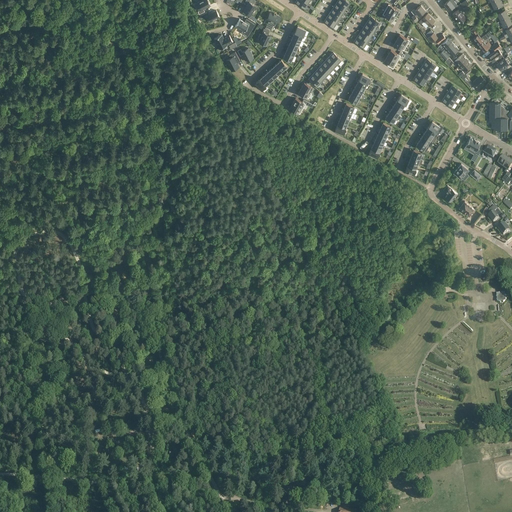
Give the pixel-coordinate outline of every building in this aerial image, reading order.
[(207,0),(203,0),(196,4),(200,11),(198,12),(200,15),(205,12),(204,9),(210,5),(207,0)] [(255,0),(250,0),(244,11),(250,15),(256,5),(253,4),(255,0)] [(296,0),(295,2),(305,9),(308,5),(308,4),(302,0),(296,0)] [(449,0),(444,4),(449,10),(451,8),(454,6),(456,4),(453,0),(449,0)] [(494,9),(502,5),(499,0),(495,0),(491,3),(494,9)] [(334,6),(344,13),(344,12),(346,9),(347,8),(337,1),(334,6)] [(388,4),(385,9),(395,15),(398,10),(388,4)] [(421,5),(415,10),(417,13),(414,15),(412,17),(415,21),(418,19),(416,18),(425,10),(421,5)] [(331,11),(340,18),(341,17),(343,14),(344,13),(334,6),(331,11)] [(458,9),(452,14),(460,24),(466,19),(459,11),(463,8),(462,6),(458,9)] [(392,20),(395,15),(385,9),(382,14),(383,14),(385,16),(392,20)] [(216,10),(207,15),(211,22),(220,17),(216,10)] [(505,10),(504,11),(497,15),(500,21),(508,17),(505,10)] [(327,16),(337,23),(338,22),(340,19),(340,18),(331,11),(327,16)] [(269,20),(268,23),(275,26),(276,23),(277,24),(280,17),(276,15),(276,14),(276,15),(274,14),(274,13),(270,12),(267,19),(269,20)] [(428,14),(422,19),(419,22),(421,24),(424,21),(429,26),(434,21),(428,14)] [(324,22),(334,28),(336,24),(337,23),(327,16),(324,22)] [(368,21),(377,28),(381,23),(371,16),(368,21)] [(500,21),(504,28),(511,23),(508,17),(500,21)] [(250,30),(252,27),(253,27),(255,23),(252,21),(251,21),(247,18),(246,18),(244,22),(239,19),(235,26),(243,30),(242,32),(247,35),(250,30)] [(364,26),(374,33),(374,32),(376,29),(377,28),(368,21),(364,26)] [(298,26),(295,31),(303,35),(306,29),(298,26)] [(361,31),(370,38),(371,37),(373,34),(374,33),(364,26),(361,31)] [(260,39),(259,42),(267,45),(271,36),(268,34),(269,31),(264,29),(262,32),(263,32),(262,35),(260,34),(258,38),(260,39)] [(433,42),(438,37),(434,32),(433,33),(431,30),(426,34),(428,37),(432,42),(433,42)] [(475,30),(472,33),(475,36),(473,38),(479,44),(483,40),(492,34),(489,30),(481,38),(475,30)] [(295,31),(293,36),(301,40),(303,35),(295,31)] [(361,31),(357,36),(367,43),(367,42),(370,39),(370,38),(361,31)] [(492,34),(483,40),(479,44),(484,51),(488,48),(490,50),(493,48),(492,46),(487,40),(491,37),(494,41),(494,42),(495,44),(498,42),(496,40),(497,39),(493,33),(492,34)] [(221,34),(214,38),(219,49),(227,45),(227,44),(232,41),(229,35),(223,38),(221,34)] [(397,39),(407,45),(410,40),(400,34),(397,39)] [(445,38),(443,35),(435,40),(433,42),(435,44),(437,43),(438,44),(445,38)] [(293,36),(291,41),(298,45),(301,40),(293,36)] [(354,42),(364,48),(366,44),(367,43),(357,36),(354,42)] [(442,44),(438,47),(441,51),(444,48),(444,47),(448,44),(449,44),(451,42),(451,41),(451,39),(450,38),(448,38),(442,44)] [(404,50),(407,45),(397,39),(394,44),(404,50)] [(291,41),(288,47),(296,50),(298,45),(291,41)] [(446,48),(440,54),(445,60),(451,54),(452,55),(458,49),(455,46),(453,44),(451,42),(449,44),(448,44),(444,47),(446,48)] [(495,50),(498,48),(498,49),(501,47),(498,42),(495,44),(492,46),(493,48),(495,50)] [(288,47),(286,52),(294,56),(296,50),(288,47)] [(243,54),(247,61),(253,58),(252,55),(252,54),(251,51),(250,51),(248,48),(242,51),(240,49),(237,50),(240,56),(243,54)] [(502,54),(498,49),(498,48),(495,50),(493,48),(490,50),(492,53),(489,55),(493,61),(502,54)] [(391,50),(388,55),(398,61),(401,55),(391,50)] [(240,61),(235,51),(229,55),(231,58),(226,60),(231,71),(239,67),(237,63),(237,62),(237,61),(239,60),(240,61)] [(283,57),(291,61),(294,56),(286,52),(283,57)] [(329,57),(338,65),(338,64),(342,60),(333,52),(329,57)] [(457,63),(460,65),(467,59),(466,57),(464,55),(463,54),(455,61),(456,63),(457,63)] [(395,66),(398,61),(388,55),(385,60),(394,65),(395,66)] [(325,61),(334,69),(334,68),(337,65),(338,65),(329,57),(325,61)] [(509,64),(505,58),(496,64),(501,70),(509,64)] [(423,64),(433,70),(434,70),(437,65),(427,59),(423,64)] [(467,59),(460,65),(462,68),(461,69),(463,71),(471,64),(470,62),(469,60),(468,60),(467,59)] [(281,60),(277,64),(283,70),(287,66),(281,60)] [(321,66),(329,74),(330,73),(333,70),(334,69),(325,61),(321,66)] [(273,67),(279,74),(283,70),(277,64),(273,67)] [(420,69),(430,75),(432,72),(433,70),(423,64),(420,69)] [(317,70),(325,78),(326,77),(329,74),(321,66),(317,70)] [(268,71),(274,78),(279,74),(273,67),(268,71)] [(417,74),(427,80),(429,77),(430,75),(420,69),(417,74)] [(313,75),(321,83),(322,81),(325,79),(325,78),(317,70),(313,75)] [(264,75),(270,82),(274,78),(268,71),(264,75)] [(360,78),(367,83),(370,78),(363,73),(360,78)] [(413,79),(423,86),(426,82),(427,80),(417,74),(413,79)] [(468,78),(467,77),(468,76),(466,74),(462,77),(463,79),(470,87),(474,84),(472,83),(468,78)] [(260,79),(266,86),(270,82),(264,75),(260,79)] [(308,79),(317,87),(321,83),(313,75),(308,79)] [(481,75),(473,82),(475,85),(478,88),(486,81),(481,75)] [(357,84),(364,88),(367,83),(360,78),(357,84)] [(256,83),(262,89),(266,86),(260,79),(256,83)] [(309,92),(312,87),(304,82),(301,88),(309,92)] [(354,89),(362,93),(364,88),(357,84),(354,89)] [(449,90),(459,97),(459,96),(462,92),(452,85),(449,90)] [(312,93),(309,92),(301,88),(299,93),(309,98),(312,93)] [(351,94),(359,98),(362,93),(354,89),(351,94)] [(445,95),(455,102),(456,101),(458,98),(459,97),(449,90),(445,95)] [(348,99),(356,103),(359,98),(351,94),(348,99)] [(398,98),(406,103),(409,98),(401,94),(398,98)] [(442,100),(452,107),(455,103),(455,102),(445,95),(442,100)] [(303,109),(306,104),(309,105),(310,103),(304,99),(302,102),(296,98),(293,103),(303,109)] [(395,103),(402,108),(406,103),(398,98),(395,103)] [(300,114),(303,109),(293,103),(290,108),(300,114)] [(344,109),(352,112),(354,107),(346,103),(344,109)] [(392,108),(399,113),(402,108),(395,103),(392,108)] [(507,127),(511,128),(511,127),(511,107),(508,112),(500,105),(500,103),(496,103),(489,103),(489,122),(491,122),(491,127),(493,128),(493,129),(507,129),(507,127)] [(389,113),(396,118),(399,113),(392,108),(389,113)] [(342,114),(350,117),(352,112),(344,109),(342,114)] [(385,118),(393,123),(396,118),(389,113),(385,118)] [(339,119),(348,123),(350,117),(342,114),(339,119)] [(337,125),(345,128),(348,123),(339,119),(337,125)] [(432,121),(429,126),(436,131),(439,132),(443,126),(440,124),(439,125),(432,121)] [(381,128),(389,131),(391,126),(383,123),(381,128)] [(335,130),(343,134),(345,128),(337,125),(335,130)] [(426,130),(433,135),(436,131),(429,126),(426,130)] [(378,133),(386,137),(389,131),(381,128),(378,133)] [(423,135),(430,140),(433,142),(436,138),(433,135),(426,130),(423,135)] [(376,138),(384,142),(386,137),(378,133),(376,138)] [(419,140),(427,145),(430,140),(423,135),(419,140)] [(466,145),(476,151),(481,143),(477,141),(478,140),(474,138),(474,139),(470,137),(466,145)] [(373,144),(381,147),(384,142),(376,138),(373,144)] [(416,145),(423,150),(427,145),(419,140),(416,145)] [(371,149),(379,152),(381,147),(373,144),(371,149)] [(482,149),(478,155),(482,157),(484,154),(493,159),(497,152),(494,150),(491,149),(488,147),(485,151),(482,149)] [(369,154),(377,158),(379,152),(371,149),(369,154)] [(411,155),(420,158),(422,153),(414,150),(411,155)] [(409,161),(418,164),(420,158),(411,155),(409,161)] [(498,164),(504,168),(509,161),(503,157),(498,164)] [(407,166),(416,169),(418,164),(409,161),(407,166)] [(454,172),(461,178),(466,172),(468,169),(461,163),(461,164),(459,167),(458,166),(458,167),(457,169),(457,168),(456,169),(454,172)] [(405,171),(413,175),(416,169),(407,166),(405,171)] [(496,168),(493,167),(488,178),(491,179),(496,168)] [(474,170),(471,174),(477,179),(477,178),(479,175),(480,174),(474,170)] [(502,180),(505,183),(511,173),(511,172),(510,170),(509,172),(502,180)] [(447,195),(445,197),(451,201),(458,193),(447,185),(443,190),(447,193),(447,195)] [(465,201),(459,208),(469,216),(475,209),(465,201)] [(494,212),(498,209),(495,206),(489,211),(491,214),(488,216),(493,222),(499,218),(494,212)] [(509,230),(504,223),(498,228),(503,235),(509,230)] [(497,297),(498,297),(498,302),(508,302),(507,293),(497,293),(497,297)]
